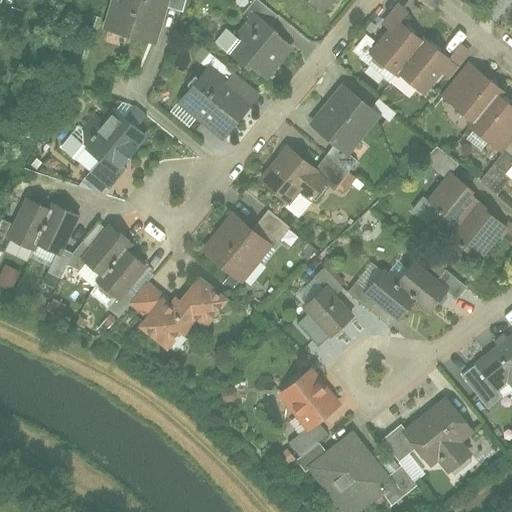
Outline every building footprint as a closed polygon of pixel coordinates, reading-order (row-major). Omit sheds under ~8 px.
[(114,0),(106,34),(143,44),(154,0),(114,0)] [(313,0),(324,10),(332,0),(313,0)] [(391,74),(420,37),(396,18),(367,54),(391,74)] [(260,79),(291,42),(263,19),(232,56),(260,79)] [(415,93),(444,56),(420,37),(391,74),(415,93)] [(495,151),(511,130),(511,110),(494,97),(500,89),(472,67),(445,101),(472,123),(467,129),(495,151)] [(178,100),(215,133),(243,102),(206,69),(178,100)] [(379,111),(347,85),(313,129),(345,154),(379,111)] [(149,140),(117,113),(88,145),(120,173),(149,140)] [(314,168),(290,148),(261,183),(285,202),(296,188),(309,199),(321,185),(308,175),(314,168)] [(479,202),(450,179),(418,218),(447,241),(479,202)] [(63,254),(81,216),(54,204),(50,213),(25,202),(8,238),(34,250),(37,243),(63,254)] [(507,225),(479,202),(447,241),(476,264),(507,225)] [(267,239),(240,217),(210,254),(237,276),(267,239)] [(112,305),(150,262),(110,226),(79,261),(100,279),(92,287),(112,305)] [(361,295),(396,324),(415,301),(428,312),(447,289),(414,261),(399,279),(385,267),(361,295)] [(228,301),(198,275),(175,301),(151,280),(128,307),(143,320),(135,329),(162,352),(186,325),(198,335),(228,301)] [(352,321),(324,291),(301,312),(329,342),(352,321)] [(511,335),(508,330),(462,370),(484,395),(504,378),(511,387),(511,335)] [(310,371),(276,397),(305,433),(339,407),(310,371)] [(478,431),(448,397),(408,431),(402,424),(384,439),(415,475),(437,456),(450,471),(475,450),(467,441),(478,431)] [(355,427),(303,469),(338,511),(359,511),(399,480),(355,427)]
